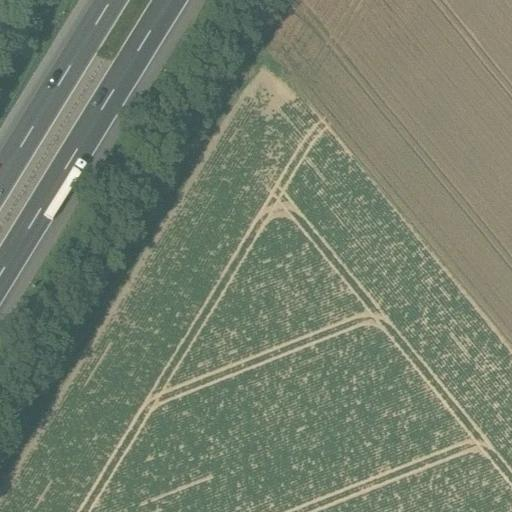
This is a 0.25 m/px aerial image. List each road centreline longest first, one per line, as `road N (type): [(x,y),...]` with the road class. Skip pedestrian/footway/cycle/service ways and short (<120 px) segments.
road 1 (track): [(282,0),(0,470)]
road 2 (motorway): [(0,302),(182,0)]
road 3 (motorway): [(111,0),(0,189)]
